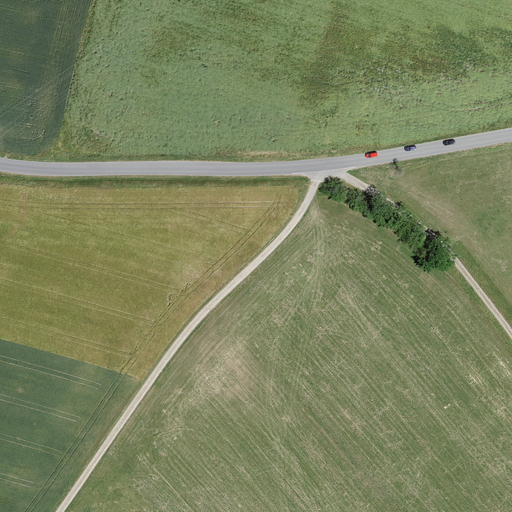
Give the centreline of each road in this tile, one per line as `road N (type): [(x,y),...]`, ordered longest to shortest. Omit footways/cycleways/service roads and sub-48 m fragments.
road 1 (tertiary): [(0,161),(312,166),(511,133)]
road 2 (track): [(54,511),(173,347),(282,238),(307,204),(312,166)]
road 3 (track): [(336,164),(474,280),(511,330)]
